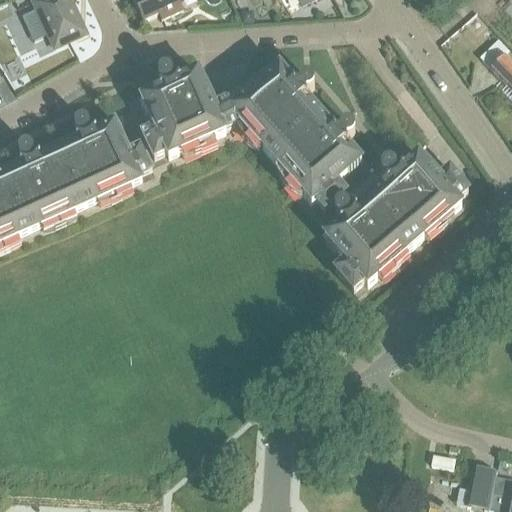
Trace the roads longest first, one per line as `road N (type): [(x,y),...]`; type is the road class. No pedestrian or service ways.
road 1 (residential): [(126,48),(371,30),(398,13)]
road 2 (residential): [(362,362),(511,232)]
road 3 (residential): [(511,175),(398,13)]
road 4 (residential): [(275,511),(278,437),(362,362)]
road 5 (residential): [(511,450),(430,429),(362,362)]
road 6 (residential): [(0,120),(126,48)]
